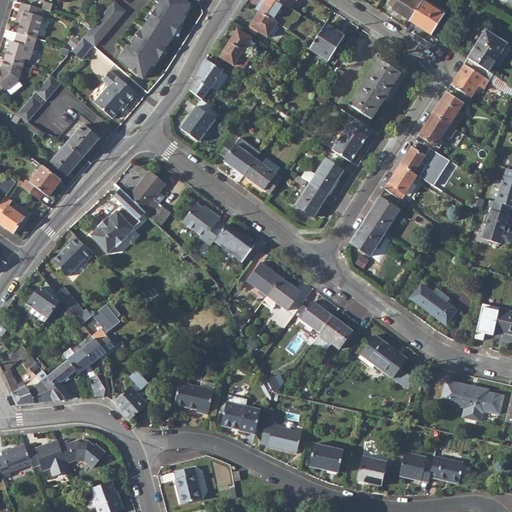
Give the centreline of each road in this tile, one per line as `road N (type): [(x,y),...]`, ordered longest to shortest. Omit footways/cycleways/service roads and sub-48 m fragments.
road 1 (residential): [(131,446),(186,438),(329,495),(403,509),(484,502),(497,511)]
road 2 (residential): [(339,0),(426,54),(437,80),(317,263)]
road 3 (residential): [(317,263),(429,342),(511,366)]
road 4 (residential): [(147,137),(317,263)]
road 5 (residential): [(147,137),(21,260)]
road 6 (residential): [(226,8),(147,137)]
road 7 (residential): [(0,423),(89,416),(107,421),(131,446)]
